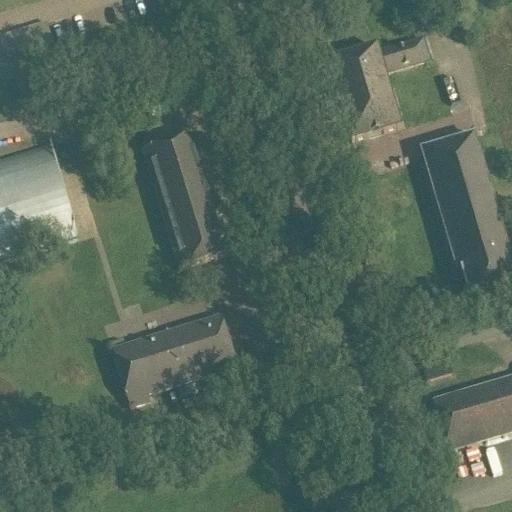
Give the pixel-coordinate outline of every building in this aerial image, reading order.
[(330,73),(331,79),(351,145),(400,131),(384,77),(429,65),(423,42),(378,56),(376,50),(327,64),(330,73)] [(194,138),(179,143),(145,153),(142,154),(179,273),(231,257),(219,221),(223,219),(222,217),(219,218),(212,198),(216,197),(216,195),(211,196),(206,176),(209,175),(209,173),(205,174),(194,138)] [(508,258),(486,182),(473,139),(421,154),(456,273),(461,272),(472,311),(511,298),(511,288),(506,269),(511,268),(508,258)] [(0,267),(77,244),(50,144),(0,159),(0,267)] [(148,400),(237,372),(220,320),(125,350),(123,343),(111,347),(113,354),(111,354),(129,412),(150,406),(148,400)] [(422,371),(426,384),(451,377),(447,363),(422,371)] [(511,380),(432,405),(448,457),(511,437),(511,380)] [(274,414),(261,418),(265,432),(278,428),(274,414)]
